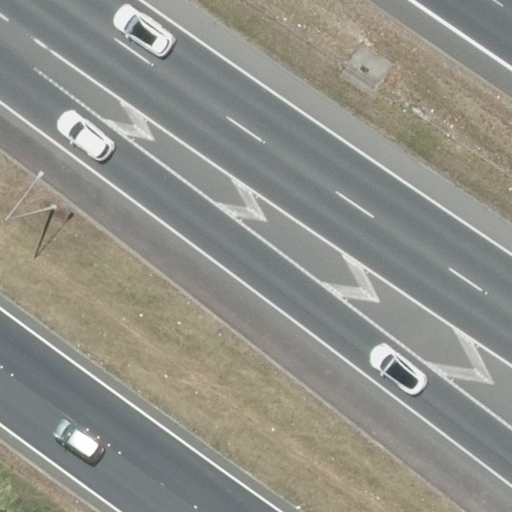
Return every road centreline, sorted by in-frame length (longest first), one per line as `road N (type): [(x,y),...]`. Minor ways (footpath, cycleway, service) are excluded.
road 1 (motorway): [(511,468),(0,78)]
road 2 (motorway): [(511,333),(26,0)]
road 3 (trunk): [(201,511),(0,364)]
